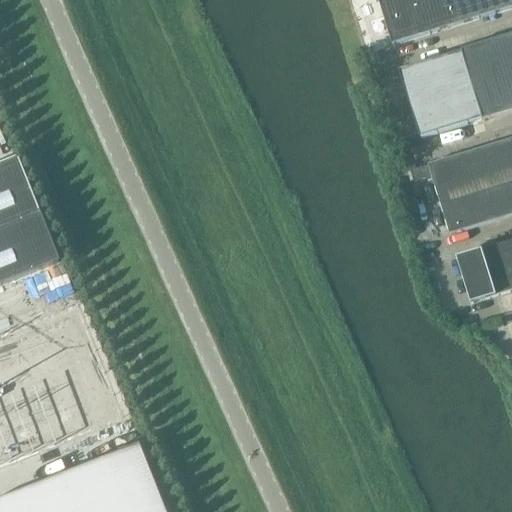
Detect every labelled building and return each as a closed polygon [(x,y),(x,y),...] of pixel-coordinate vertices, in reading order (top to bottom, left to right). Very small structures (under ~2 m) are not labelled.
[(511,0),(378,0),(393,48),(420,39),(511,10),(511,0)] [(511,37),(399,72),(421,142),(511,113),(511,37)] [(451,236),(511,217),(511,141),(429,167),(451,236)] [(5,164),(0,166),(0,286),(47,269),(5,164)] [(511,242),(457,259),(471,306),(511,293),(511,242)] [(73,320),(0,348),(0,480),(118,434),(73,320)] [(162,511),(136,446),(0,499),(0,511),(162,511)]
